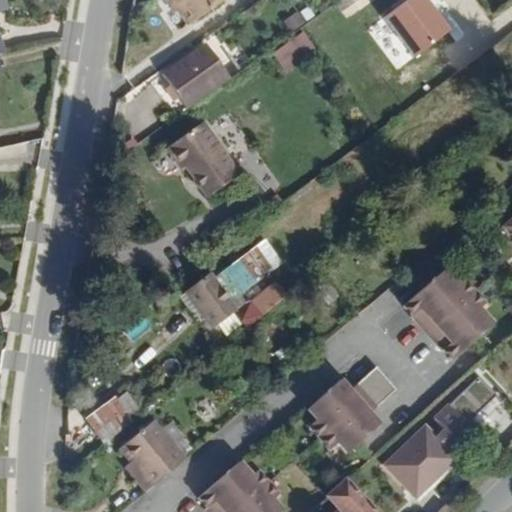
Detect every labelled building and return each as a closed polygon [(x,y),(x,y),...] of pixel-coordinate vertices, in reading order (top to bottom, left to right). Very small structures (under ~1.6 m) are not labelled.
[(162,0),(171,12),(174,10),(190,32),(227,5),(223,0),(162,0)] [(430,0),(405,0),(387,13),(418,55),(452,30),(430,0)] [(311,57),(303,45),(274,64),(283,77),(311,57)] [(174,108),(183,120),(225,90),(200,54),(158,85),(167,97),(174,108)] [(168,111),(174,108),(167,97),(161,101),(168,111)] [(234,184),(200,135),(164,159),(178,179),(183,177),(203,205),(234,184)] [(511,226),(501,236),(511,247),(511,226)] [(445,354),(441,358),(450,369),(491,332),(479,317),(484,311),(463,287),(458,292),(445,277),(404,314),(413,324),(416,321),(420,326),(417,330),(437,353),(440,350),(445,354)] [(199,299),(194,292),(165,314),(190,350),(219,327),(214,319),(230,308),(215,287),(199,299)] [(356,393),(375,416),(396,398),(377,376),(356,393)] [(379,431),(370,421),(350,397),(341,386),(307,416),(316,427),(308,433),(329,456),(337,450),(345,460),(379,431)] [(350,397),(370,421),(375,416),(356,393),(350,397)] [(94,455),(132,425),(114,401),(76,432),(94,455)] [(150,492),(189,460),(159,423),(126,449),(136,463),(146,475),(140,480),(150,492)] [(454,467),(423,435),(380,476),(411,509),(454,467)] [(146,475),(136,463),(131,468),(140,480),(146,475)] [(212,511),(278,511),(273,506),(279,500),(258,476),(252,481),(240,466),(199,504),(206,511),(209,511),(211,510),(212,511)] [(371,511),(347,486),(330,501),(339,511),(371,511)]
